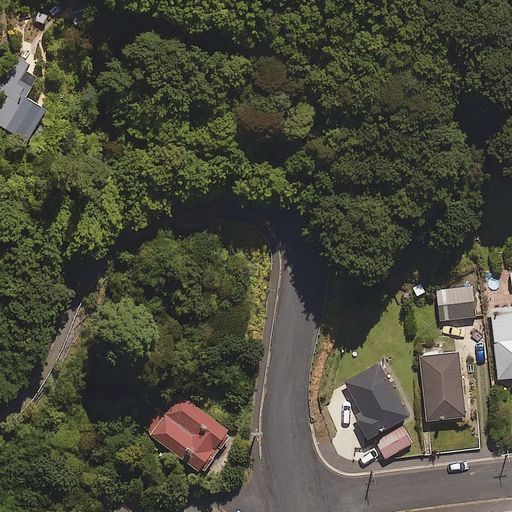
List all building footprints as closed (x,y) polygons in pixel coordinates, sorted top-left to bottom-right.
[(47,103),(1,78),(0,79),(0,124),(28,139),(47,103)] [(476,316),(473,286),(436,290),(439,320),(476,316)] [(511,306),(491,309),(498,378),(511,376),(511,306)] [(445,353),(443,341),(432,343),(432,337),(420,338),(428,419),(466,416),(459,352),(445,353)] [(407,416),(378,364),(346,382),(363,414),(357,418),(368,438),(407,416)] [(229,428),(175,391),(146,433),(200,470),(229,428)] [(412,442),(403,426),(377,442),(386,458),(412,442)]
